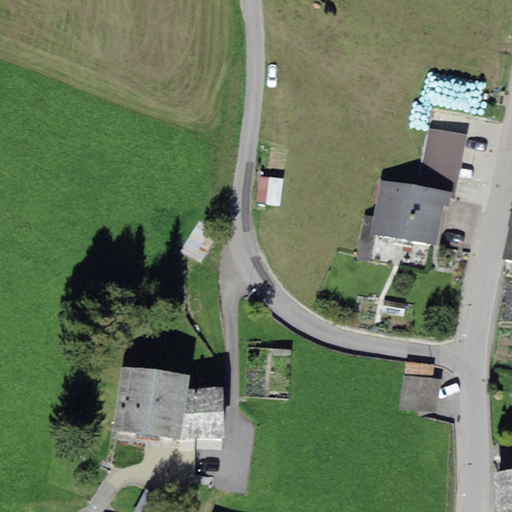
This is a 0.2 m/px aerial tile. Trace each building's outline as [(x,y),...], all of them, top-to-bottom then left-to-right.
[(419,187),(452,192),(451,198),(455,199),(467,135),(429,129),(419,187)] [(419,187),(381,181),(375,217),(372,234),(375,235),(437,245),(444,205),(449,206),(451,198),(452,192),(419,187)] [(372,234),(375,217),(365,215),(357,258),(371,261),(375,235),(372,234)] [(191,375),(122,367),(115,431),(184,438),(224,438),(223,386),(189,389),(191,375)] [(440,381),(408,376),(403,407),(435,412),(440,381)] [(511,511),(511,469),(493,472),(495,511),(511,511)]
